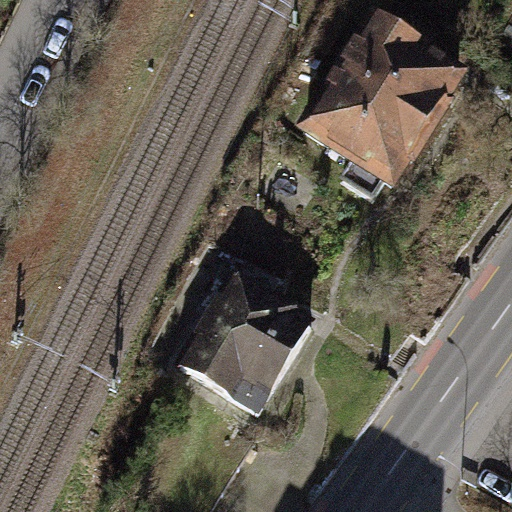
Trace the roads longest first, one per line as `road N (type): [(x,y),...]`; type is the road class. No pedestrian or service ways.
road 1 (primary): [(366,511),(511,307)]
road 2 (residential): [(0,138),(66,0)]
